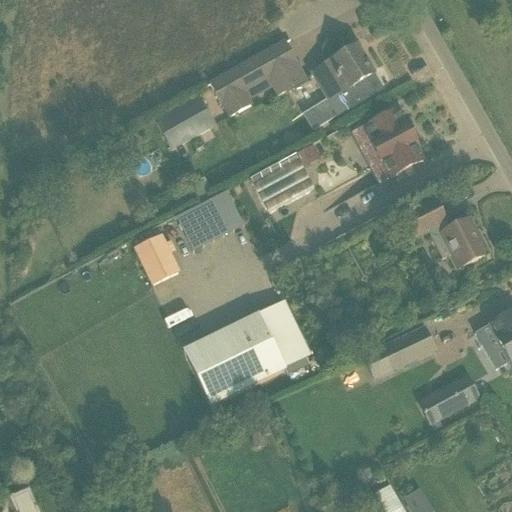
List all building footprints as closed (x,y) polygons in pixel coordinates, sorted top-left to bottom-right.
[(282,46),(207,90),(219,110),(226,122),(249,110),(245,104),(270,90),(276,100),(304,84),(282,46)] [(337,119),(381,91),(372,76),(373,75),(356,47),(309,76),(337,119)] [(197,100),(156,123),(172,151),(213,127),(197,100)] [(405,129),(396,113),(350,136),(376,186),(397,176),(399,178),(404,180),(415,174),(417,169),(416,166),(423,163),(414,146),(415,145),(407,128),(405,129)] [(303,169),(319,160),(312,147),(296,155),(303,169)] [(295,163),(253,185),(268,214),(310,192),(295,163)] [(229,193),(178,218),(195,253),(228,237),(239,261),(247,257),(235,233),(246,228),(229,193)] [(457,272),(488,256),(480,240),(479,240),(469,220),(447,231),(444,224),(446,224),(435,202),(404,217),(415,239),(427,233),(442,262),(449,258),(457,272)] [(158,241),(135,253),(151,285),(174,273),(158,241)] [(269,288),(260,293),(268,308),(277,303),(269,288)] [(511,313),(488,328),(479,334),(490,353),(496,355),(502,352),(509,364),(508,365),(511,370),(511,313)] [(284,372),(257,316),(183,352),(210,408),(284,372)] [(425,328),(362,357),(373,383),(437,353),(425,328)] [(279,359),(288,377),(309,367),(300,348),(279,359)] [(430,428),(467,409),(468,411),(480,405),(479,402),(480,401),(467,376),(417,403),(430,428)] [(250,433),(263,427),(259,420),(247,425),(250,433)] [(263,434),(251,436),(253,450),(265,448),(263,434)] [(13,511),(38,511),(29,490),(8,500),(13,511)] [(433,511),(422,490),(405,499),(412,511),(433,511)]
